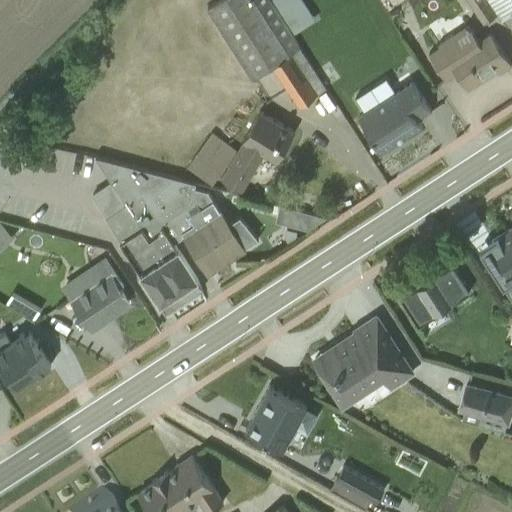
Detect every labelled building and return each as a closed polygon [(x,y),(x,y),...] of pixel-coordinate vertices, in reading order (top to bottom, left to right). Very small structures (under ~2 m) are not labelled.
[(271,67),(299,48),(267,0),(220,0),(207,9),(253,79),(271,67)] [(271,0),(294,34),(314,21),(300,0),(271,0)] [(466,0),(482,24),(497,15),(486,0),(466,0)] [(511,0),(486,0),(497,15),(501,21),(509,15),(511,20),(511,0)] [(498,74),(511,66),(489,33),(477,41),(467,26),(437,44),(439,47),(428,54),(445,81),(456,74),(467,90),(496,71),(498,74)] [(326,89),(299,48),(271,67),(298,108),(326,89)] [(430,111),(411,81),(358,116),(381,151),(421,125),(417,120),(430,111)] [(40,123),(49,130),(78,91),(68,84),(40,123)] [(275,162),(294,132),(260,112),(241,142),(242,142),(220,179),(241,192),(264,155),(275,162)] [(236,152),(212,133),(186,169),(211,188),(236,152)] [(159,304),(197,280),(173,243),(123,165),(95,158),(110,181),(91,194),(106,217),(105,218),(120,242),(159,304)] [(207,273),(244,250),(206,192),(194,189),(195,184),(123,165),(173,243),(183,236),(207,273)] [(274,222),(306,231),(325,219),(279,207),(274,222)] [(0,249),(13,237),(0,223),(0,249)] [(511,232),(509,229),(479,249),(490,266),(511,297),(511,232)] [(92,326),(128,302),(119,288),(123,286),(114,271),(105,256),(63,284),(92,326)] [(418,326),(470,293),(452,265),(401,299),(418,326)] [(35,316),(40,306),(9,291),(4,301),(35,316)] [(412,375),(375,316),(353,330),(355,333),(314,359),(342,404),(383,378),(390,389),(412,375)] [(30,378),(50,366),(29,333),(24,336),(22,332),(9,340),(4,332),(0,334),(0,366),(12,385),(28,375),(30,378)] [(511,410),(511,396),(465,383),(456,412),(464,414),(461,421),(502,434),(505,426),(507,427),(511,410)] [(245,427),(282,447),(294,426),(306,432),(316,414),(304,408),(305,406),(268,385),(245,427)] [(222,502),(192,455),(175,466),(177,468),(169,473),(167,471),(152,480),(153,482),(138,493),(150,511),(181,511),(185,510),(188,511),(196,511),(197,511),(198,510),(199,509),(200,507),(200,505),(200,503),(199,501),(200,500),(208,511),(222,502)] [(330,489),(365,508),(370,498),(376,501),(383,488),(342,466),(330,489)] [(115,511),(103,494),(74,511),(115,511)]
